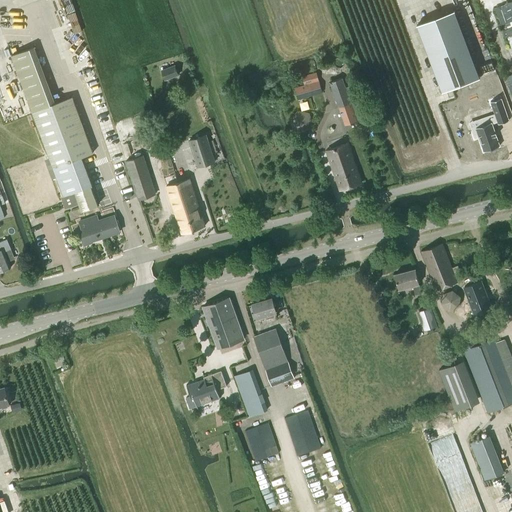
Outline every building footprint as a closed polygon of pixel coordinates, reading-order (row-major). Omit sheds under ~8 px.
[(58,0),(65,19),(76,15),(70,0),(58,0)] [(455,10),(416,25),(427,52),(428,55),(441,91),(443,90),(480,77),(455,10)] [(34,47),(11,55),(47,154),(63,196),(62,197),(66,208),(79,203),(81,211),(97,205),(90,186),(91,186),(81,157),(92,153),(71,97),(54,103),(34,47)] [(175,65),(162,70),(165,78),(178,73),(175,65)] [(305,85),(294,88),(297,99),(322,93),(318,81),(316,72),(302,76),(305,85)] [(345,87),(342,78),(329,82),(345,126),(366,118),(354,84),(345,87)] [(491,104),(466,112),(480,153),(503,144),(489,110),(494,108),(496,112),(506,111),(495,80),(484,84),(491,104)] [(455,95),(452,88),(446,90),(449,97),(455,95)] [(311,129),(310,109),(294,110),(294,123),(299,123),(299,130),(311,129)] [(501,123),(506,138),(511,136),(511,120),(511,119),(501,123)] [(373,133),(381,130),(378,123),(370,126),(373,133)] [(215,161),(206,134),(188,140),(197,167),(215,161)] [(350,141),(349,134),(331,139),(332,142),(325,144),(326,148),(350,141)] [(339,191),(361,183),(362,183),(348,143),(325,151),(339,191)] [(138,199),(155,194),(143,156),(125,161),(138,199)] [(177,183),(192,230),(204,226),(189,179),(177,183)] [(192,230),(177,183),(165,186),(181,233),(192,230)] [(92,241),(119,232),(113,215),(106,218),(106,221),(98,224),(96,216),(79,222),(82,233),(80,234),(82,239),(83,241),(84,242),(85,243),(87,243),(89,243),(92,242),(92,241)] [(4,252),(11,249),(6,239),(0,241),(0,271),(10,267),(4,252)] [(442,243),(421,251),(421,252),(436,290),(458,281),(457,281),(463,279),(457,265),(452,267),(442,243)] [(419,284),(415,269),(394,274),(398,289),(413,285),(415,294),(421,293),(418,284),(419,284)] [(481,281),(465,287),(475,314),(491,307),(481,281)] [(443,295),(442,305),(449,311),(458,307),(459,298),(452,292),(443,295)] [(217,348),(243,339),(228,297),(203,306),(217,348)] [(256,317),(276,312),(272,298),(252,304),(256,317)] [(438,326),(431,307),(417,312),(423,331),(427,330),(432,328),(438,326)] [(271,386),(293,378),(275,328),(253,336),(271,386)] [(473,339),(464,342),(460,344),(486,412),(511,402),(511,390),(492,339),(475,345),(473,339)] [(437,370),(449,400),(453,411),(469,405),(454,364),(437,370)] [(267,410),(253,369),(234,376),(249,416),(267,410)] [(203,379),(186,385),(189,396),(186,397),(190,408),(195,406),(210,400),(219,397),(216,390),(226,386),(220,371),(202,377),(203,379)] [(0,388),(0,406),(9,404),(4,388),(0,388)] [(22,409),(20,402),(11,405),(13,411),(22,409)] [(308,410),(285,418),(299,455),(321,447),(308,410)] [(269,423),(245,431),(256,461),(279,452),(269,423)] [(2,428),(0,428),(0,476),(15,472),(2,428)] [(502,473),(487,435),(469,443),(483,480),(502,473)] [(390,460),(424,450),(420,437),(386,447),(390,460)] [(433,442),(455,511),(482,511),(460,443),(454,445),(452,440),(448,441),(450,447),(452,446),(456,459),(442,463),(437,449),(444,447),(442,440),(433,442)]
